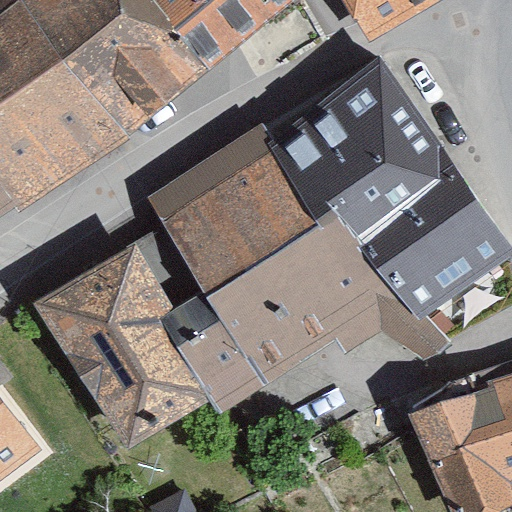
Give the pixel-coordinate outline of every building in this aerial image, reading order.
[(151,122),(49,0),(0,0),(0,147),(38,197),(151,122)] [(180,0),(49,0),(151,122),(224,60),(180,0)] [(180,0),(224,60),(292,0),(180,0)] [(369,0),(384,24),(427,0),(369,0)] [(511,237),(511,218),(389,52),(294,121),(426,301),(511,237)] [(426,301),(294,121),(288,109),(159,191),(175,216),(280,381),(393,322),(434,351),(460,332),(426,301)] [(0,216),(38,197),(0,147),(0,216)] [(280,381),(175,216),(42,288),(142,440),(222,391),(228,403),(280,381)] [(511,511),(511,366),(420,398),(470,511),(511,511)] [(0,469),(44,436),(0,377),(0,469)]
